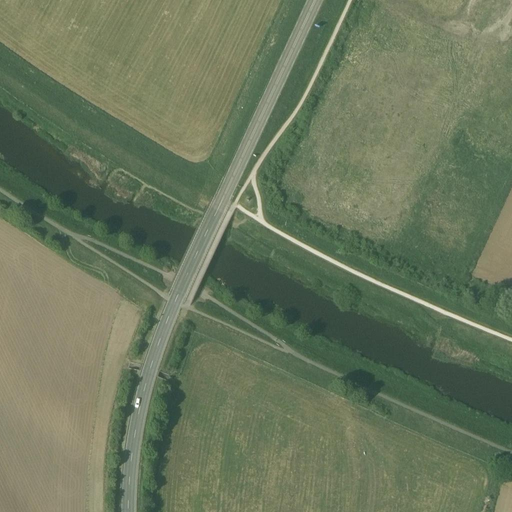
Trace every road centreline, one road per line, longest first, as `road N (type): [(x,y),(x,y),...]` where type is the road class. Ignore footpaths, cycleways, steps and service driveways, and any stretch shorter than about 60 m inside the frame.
road 1 (primary): [(150,369),(316,0)]
road 2 (primary): [(150,369),(128,511)]
